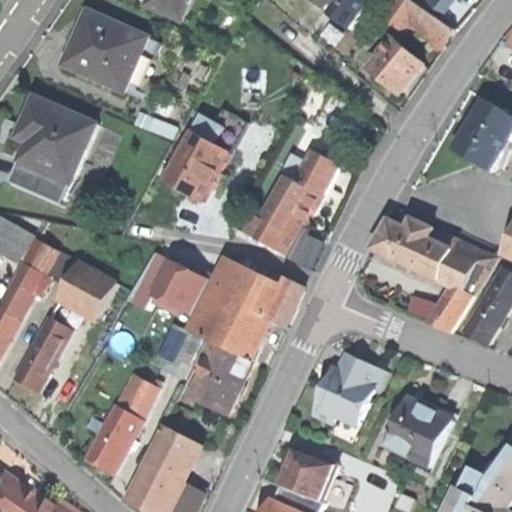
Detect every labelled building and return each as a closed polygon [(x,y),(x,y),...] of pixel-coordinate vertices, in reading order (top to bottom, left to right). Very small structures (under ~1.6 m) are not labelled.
[(154,0),(152,5),(186,20),(194,0),(154,0)] [(340,0),(331,13),(343,21),(355,31),(377,0),(340,0)] [(396,0),(385,17),(406,32),(412,24),(424,6),(415,0),(396,0)] [(459,30),(424,6),(412,24),(446,48),(459,30)] [(84,30),(78,44),(87,48),(101,15),(93,11),(84,30)] [(154,38),(101,15),(87,48),(78,44),(69,65),(130,92),(138,75),(154,38)] [(389,42),(393,45),(397,40),(393,37),(389,42)] [(164,42),(154,38),(138,75),(148,79),(164,42)] [(426,64),(397,40),(393,45),(385,55),(373,69),(402,93),(413,79),(426,64)] [(380,52),(385,55),(393,45),(389,42),(380,52)] [(103,125),(40,98),(28,126),(39,131),(34,144),(26,162),(77,184),(103,125)] [(511,144),(511,113),(489,100),(474,125),(460,149),(496,171),(511,144)] [(189,192),(209,203),(235,154),(220,145),(226,134),(203,121),(170,182),(189,192)] [(23,140),(34,144),(39,131),(28,126),(25,134),(23,140)] [(318,153),(301,184),(325,197),(342,166),(318,153)] [(71,199),(77,184),(26,162),(17,183),(68,205),(71,199)] [(267,242),(293,256),(310,225),(325,197),(301,184),(292,179),(268,222),(276,226),(267,242)] [(76,201),(71,199),(68,205),(79,210),(86,193),(80,191),(76,201)] [(2,217),(0,219),(0,244),(11,250),(23,228),(2,217)] [(252,234),(267,242),(276,226),(268,222),(261,218),(252,234)] [(387,235),(379,249),(444,280),(458,251),(435,240),(439,230),(417,220),(413,230),(394,221),(387,235)] [(38,237),(23,228),(11,250),(26,258),(38,237)] [(501,259),(439,230),(435,240),(458,251),(476,260),(462,289),(457,286),(436,325),(455,333),(501,259)] [(27,263),(37,268),(48,275),(61,251),(40,239),(27,263)] [(82,262),(61,251),(48,275),(53,277),(69,286),(82,262)] [(476,260),(458,251),(444,280),(457,286),(462,289),(476,260)] [(205,337),(210,340),(247,266),(228,257),(190,330),(192,331),(205,337)] [(122,285),(82,262),(69,286),(63,297),(64,298),(74,303),(103,319),(122,285)] [(250,266),(234,296),(273,315),(281,299),(287,285),(250,266)] [(39,294),(43,296),(53,277),(48,275),(37,268),(26,287),(28,288),(39,294)] [(478,338),(490,346),(511,311),(511,270),(508,268),(467,330),(478,338)] [(291,278),(287,285),(281,299),(299,307),(309,286),(291,278)] [(136,292),(122,285),(103,319),(116,327),(136,292)] [(32,307),(39,294),(28,288),(21,301),(32,307)] [(234,296),(221,324),(259,343),(272,318),(273,315),(234,296)] [(63,323),(74,303),(64,298),(54,318),(63,323)] [(299,307),(281,299),(273,315),(272,318),(290,327),(299,307)] [(0,362),(1,363),(24,320),(2,308),(0,311),(0,362)] [(76,330),(63,323),(54,318),(38,346),(61,358),(76,330)] [(182,342),(190,327),(181,323),(173,338),(182,342)] [(221,324),(212,341),(251,360),(259,343),(221,324)] [(185,377),(205,337),(192,331),(172,370),(185,377)] [(195,395),(232,413),(245,386),(256,362),(251,360),(212,341),(201,365),(208,368),(195,395)] [(42,392),(61,358),(38,346),(20,379),(31,386),(42,392)] [(351,354),(342,372),(379,390),(382,391),(391,373),(351,354)] [(342,372),(338,370),(330,387),(317,414),(337,423),(340,415),(362,425),(379,390),(342,372)] [(138,376),(121,407),(147,422),(169,384),(162,380),(158,387),(138,376)] [(417,394),(414,400),(427,406),(430,399),(417,394)] [(412,399),(408,407),(423,414),(427,406),(414,400),(412,399)] [(442,405),(430,399),(427,406),(458,421),(461,414),(442,405)] [(458,421),(427,406),(423,414),(408,407),(391,442),(402,448),(417,455),(415,458),(418,459),(435,467),(458,421)] [(121,407),(112,424),(138,439),(147,422),(121,407)] [(103,465),(118,474),(138,439),(112,424),(92,459),(103,465)] [(167,426),(130,502),(149,511),(179,511),(193,484),(179,477),(197,441),(167,426)] [(155,448),(138,439),(118,474),(135,483),(155,448)] [(291,468),(284,484),(327,502),(323,511),(338,511),(345,498),(331,492),(342,465),(299,447),(291,468)] [(415,466),(418,459),(415,458),(417,455),(402,448),(397,458),(415,466)] [(511,511),(511,455),(495,477),(493,475),(476,479),(474,483),(469,480),(465,489),(460,487),(447,511),(511,511)] [(0,511),(44,511),(48,507),(27,492),(26,487),(23,484),(20,482),(14,483),(6,478),(0,487),(0,511)] [(301,511),(323,511),(327,502),(284,484),(277,501),(301,511)] [(68,511),(52,501),(48,507),(44,511),(68,511)] [(301,511),(277,501),(272,511),(301,511)]
